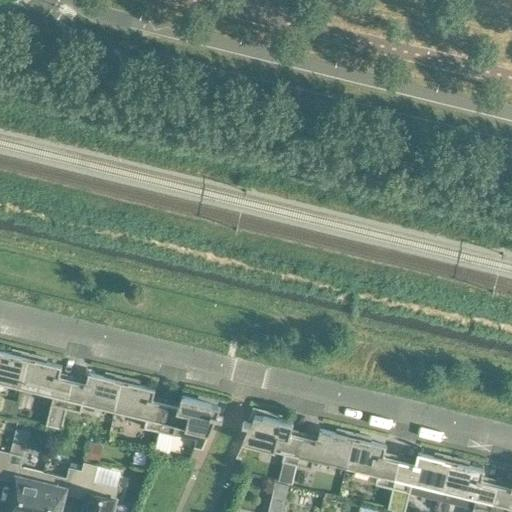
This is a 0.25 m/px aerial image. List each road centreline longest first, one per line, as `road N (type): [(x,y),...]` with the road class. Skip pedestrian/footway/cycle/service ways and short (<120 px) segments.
road 1 (residential): [(0,314),(511,438)]
road 2 (tertiary): [(34,17),(113,51),(511,149)]
road 3 (tertiary): [(511,116),(124,22),(70,0)]
